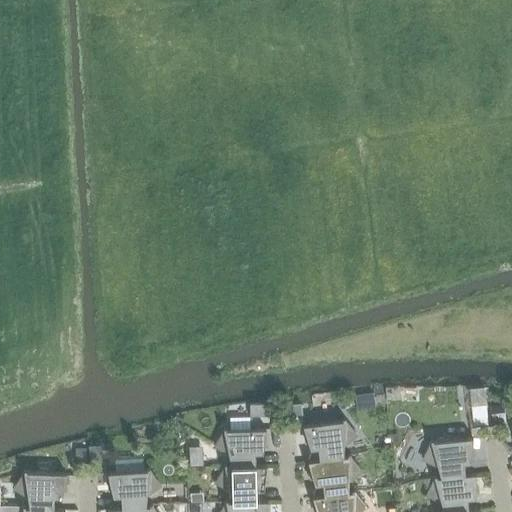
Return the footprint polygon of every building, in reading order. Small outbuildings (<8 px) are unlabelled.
[(360,408),(377,406),(376,392),(359,394),(360,408)] [(291,402),(292,417),(300,416),(299,402),(291,402)] [(264,415),(264,404),(249,404),(249,415),(264,415)] [(503,421),(501,404),(490,406),(492,423),(503,421)] [(317,448),(318,459),(342,456),(343,445),(356,435),(344,419),(344,418),(342,418),(341,420),(302,425),(309,449),(317,448)] [(228,454),(230,465),(254,464),(254,453),(261,452),(265,428),(225,429),(224,427),(222,427),(223,429),(213,446),(228,454)] [(437,466),(440,477),(463,474),(462,463),(470,462),(472,437),(432,441),(431,439),(429,439),(430,441),(421,459),(437,466)] [(84,463),(84,448),(73,448),(73,463),(84,463)] [(342,456),(318,459),(307,461),(314,484),(321,483),(323,495),(347,492),(347,481),(360,471),(348,455),(348,453),(346,453),(346,456),(342,456)] [(266,464),(254,464),(230,465),(226,465),(225,463),(223,463),(223,465),(214,482),(229,490),(231,501),(255,500),(255,489),(262,488),(266,464)] [(120,495),(121,507),(145,506),(146,494),(160,485),(148,469),(149,467),(146,467),(146,469),(106,472),(112,496),(120,495)] [(27,496),(28,508),(52,508),(53,497),(61,497),(65,473),(26,471),(25,469),(23,469),(23,471),(13,488),(27,496)] [(475,473),(463,474),(440,477),(435,477),(435,475),(433,475),(433,477),(425,495),(440,502),(442,511),(447,511),(467,510),(466,498),(474,498),(475,473)] [(347,492),(323,495),(311,497),(315,511),(357,511),(365,506),(353,490),(353,489),(351,489),(351,491),(347,492)] [(264,511),(266,500),(255,500),(231,501),(227,501),(226,499),(224,499),(224,501),(218,511),(264,511)] [(156,511),(151,504),(151,503),(149,503),(149,505),(145,506),(121,507),(109,508),(109,511),(156,511)]
